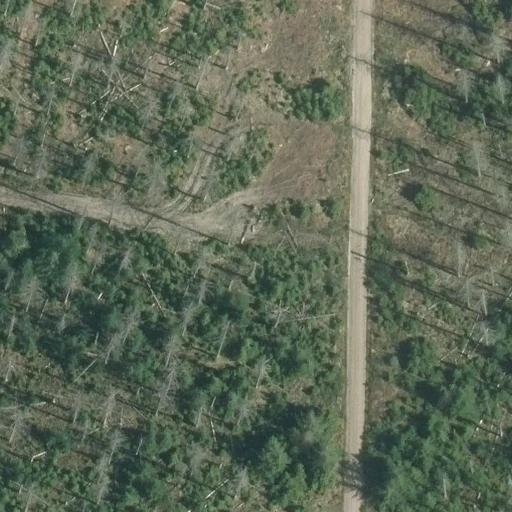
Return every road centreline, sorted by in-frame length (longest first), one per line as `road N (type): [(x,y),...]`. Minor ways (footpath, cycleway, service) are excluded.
road 1 (track): [(366,0),(354,511)]
road 2 (track): [(359,256),(511,277)]
